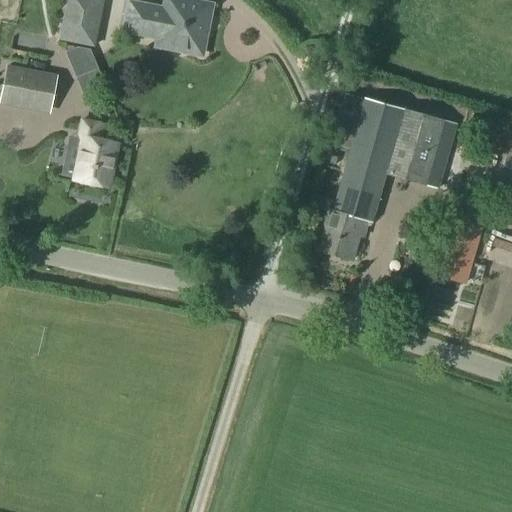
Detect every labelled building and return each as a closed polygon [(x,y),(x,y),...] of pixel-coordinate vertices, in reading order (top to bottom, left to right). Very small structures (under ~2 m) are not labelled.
[(30,0),(13,46),(39,55),(59,0),(30,0)] [(66,0),(59,40),(93,47),(102,0),(66,0)] [(123,4),(117,38),(148,44),(149,47),(151,49),(153,50),(156,51),(159,51),(161,51),(163,50),(165,48),(204,55),(213,11),(165,1),(162,12),(123,4)] [(78,48),(67,53),(77,77),(98,69),(90,50),(78,48)] [(4,65),(0,86),(0,106),(49,115),(55,74),(4,65)] [(325,211),(314,252),(351,262),(358,236),(363,238),(367,222),(369,223),(384,174),(424,185),(442,122),(344,93),(329,144),(348,149),(330,212),(325,211)] [(82,143),(75,180),(106,186),(114,145),(99,142),(102,126),(81,122),(77,142),(82,143)] [(451,222),(436,274),(463,283),(479,230),(451,222)] [(511,295),(511,275),(507,274),(502,293),(511,295)] [(0,394),(11,393),(11,397),(18,396),(14,369),(0,370),(0,394)] [(0,479),(14,426),(0,422),(0,479)]
